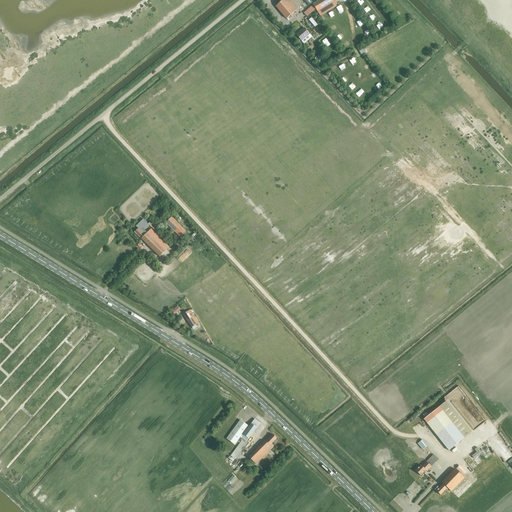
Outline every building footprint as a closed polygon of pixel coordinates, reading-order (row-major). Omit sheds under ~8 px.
[(284,0),(277,7),(286,17),(297,8),(290,0),(284,0)] [(320,0),(313,4),(318,13),(324,10),(324,8),(337,0),(320,0)] [(304,14),(308,17),(315,10),(312,7),(304,14)] [(296,34),(302,41),(309,34),(304,28),(296,34)] [(314,51),(319,48),(314,39),(309,42),(314,51)] [(165,223),(180,237),(186,231),(171,217),(165,223)] [(136,226),(138,228),(137,229),(135,231),(159,256),(168,247),(151,229),(147,233),(144,230),(149,225),(148,224),(143,219),(144,219),(143,219),(136,226)] [(154,223),(153,225),(150,222),(148,224),(149,225),(155,230),(158,227),(154,223)] [(183,314),(193,329),(197,326),(196,324),(198,323),(190,310),(183,314)] [(463,387),(454,393),(465,408),(471,403),(470,401),(472,399),(463,387)] [(423,419),(448,450),(473,431),(448,400),(423,419)] [(241,438),(247,442),(261,423),(255,419),(249,427),(240,420),(226,438),(234,445),(237,440),(239,442),(241,438)] [(420,431),(425,427),(421,422),(416,426),(420,431)] [(509,451),(511,448),(511,443),(498,430),(493,435),(509,451)] [(274,446),(272,444),(277,438),(273,434),(266,441),(265,440),(248,457),(256,464),(274,446)] [(230,456),(235,459),(242,450),(241,449),(245,443),(242,440),(230,456)] [(426,470),(427,471),(439,459),(434,454),(422,466),(421,465),(415,470),(422,476),(425,473),(424,472),(426,470)] [(456,469),(463,476),(467,472),(460,465),(456,469)] [(448,489),(451,491),(464,478),(455,469),(441,482),(443,484),(439,488),(437,486),(434,489),(440,495),(446,489),(447,490),(448,489)] [(405,504),(409,500),(401,493),(397,497),(405,504)]
